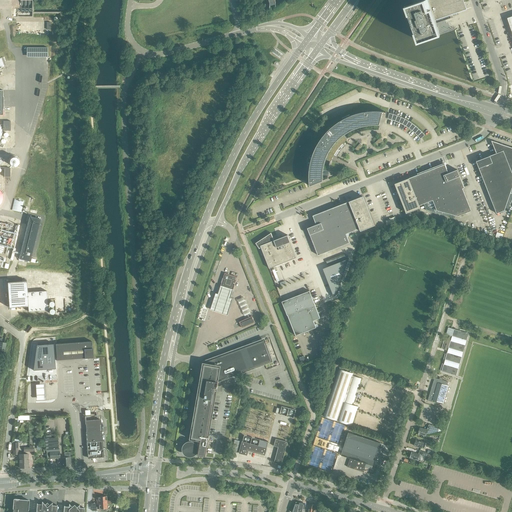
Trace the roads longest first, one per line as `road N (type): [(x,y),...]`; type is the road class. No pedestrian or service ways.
road 1 (primary): [(158,476),(176,341),(200,260),(246,157),(317,49)]
road 2 (primary): [(296,55),(241,140),(193,252),(164,357),(148,469)]
road 3 (unclassified): [(143,52),(122,99),(137,338)]
road 4 (unclassified): [(382,509),(467,242)]
road 5 (unclassified): [(276,218),(478,139),(493,115)]
road 6 (tertiary): [(317,49),(493,115)]
road 7 (tertiary): [(496,107),(346,53)]
